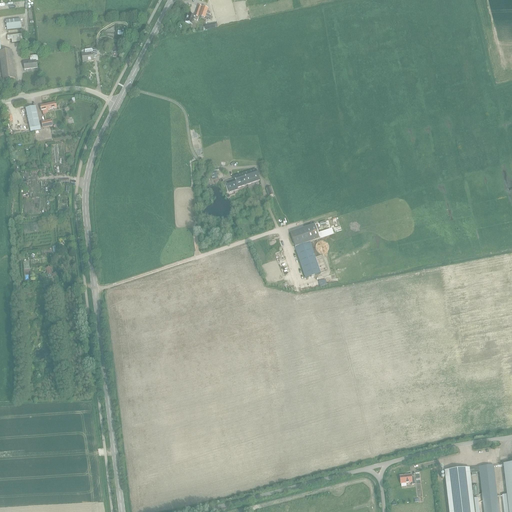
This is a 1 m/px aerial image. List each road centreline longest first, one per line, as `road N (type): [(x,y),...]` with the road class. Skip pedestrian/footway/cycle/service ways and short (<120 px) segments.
road 1 (secondary): [(122,511),(85,206),(90,163),(117,103)]
road 2 (unclassified): [(192,511),(364,468)]
road 3 (unclassified): [(388,462),(511,436)]
road 4 (unclassified): [(0,101),(79,88),(117,103)]
